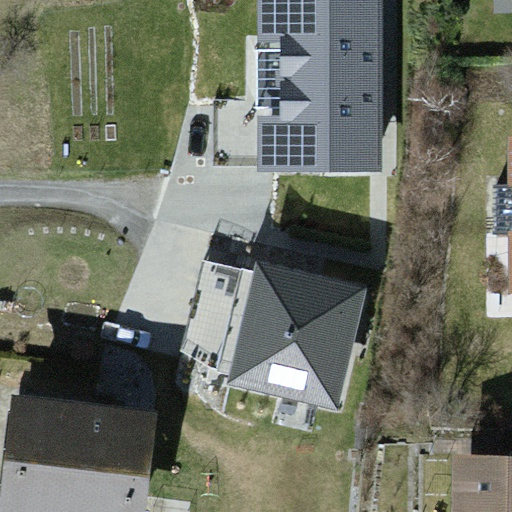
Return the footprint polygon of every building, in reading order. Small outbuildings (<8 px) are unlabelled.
[(369,0),(254,0),(258,180),(373,178),(369,0)] [(511,0),(481,0),(481,13),(511,13),(511,0)] [(365,276),(254,248),(222,370),(334,398),(365,276)] [(139,511),(155,398),(10,378),(0,448),(0,507),(35,511),(139,511)] [(511,511),(511,459),(457,461),(457,511),(511,511)]
